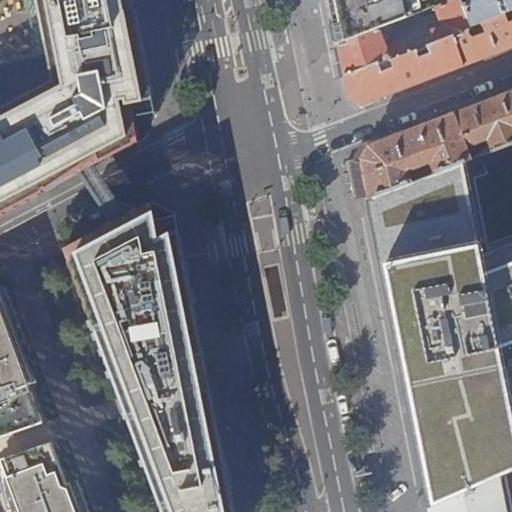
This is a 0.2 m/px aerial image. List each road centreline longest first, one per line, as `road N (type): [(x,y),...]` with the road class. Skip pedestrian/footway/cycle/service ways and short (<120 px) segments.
road 1 (primary): [(226,142),(269,379),(306,511)]
road 2 (primary): [(344,511),(276,146)]
road 3 (residential): [(0,243),(155,159),(226,142)]
road 4 (residential): [(276,146),(324,141),(511,71)]
road 5 (primary): [(276,146),(245,0)]
road 6 (primary): [(202,0),(226,142)]
